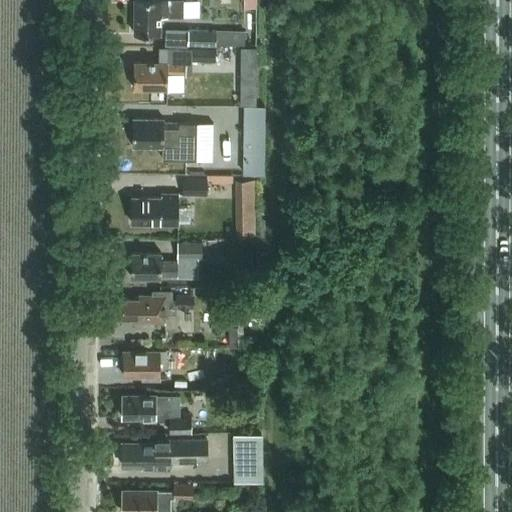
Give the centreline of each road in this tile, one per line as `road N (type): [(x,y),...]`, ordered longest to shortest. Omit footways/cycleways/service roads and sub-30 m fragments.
road 1 (residential): [(81,511),(85,0)]
road 2 (trunk): [(503,511),(502,0)]
